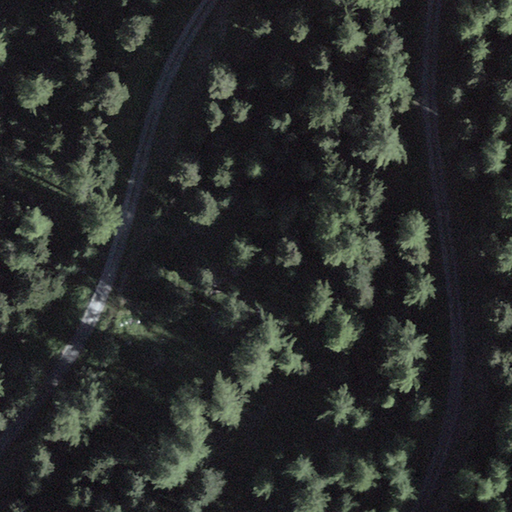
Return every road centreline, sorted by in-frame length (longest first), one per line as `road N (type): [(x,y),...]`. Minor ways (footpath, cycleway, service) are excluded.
road 1 (track): [(236,0),(173,95),(146,218),(113,299),(0,480)]
road 2 (track): [(451,511),(476,396),(453,156),(448,0)]
